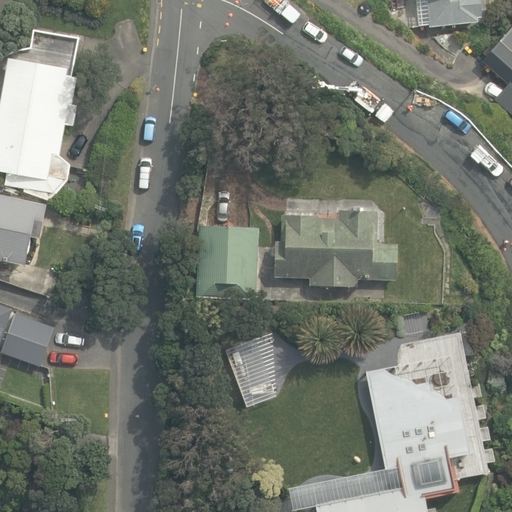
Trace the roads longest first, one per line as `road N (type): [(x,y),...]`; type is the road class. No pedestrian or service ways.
road 1 (residential): [(182,0),(153,168),(136,511)]
road 2 (residential): [(235,0),(407,110),(476,174),(511,224)]
